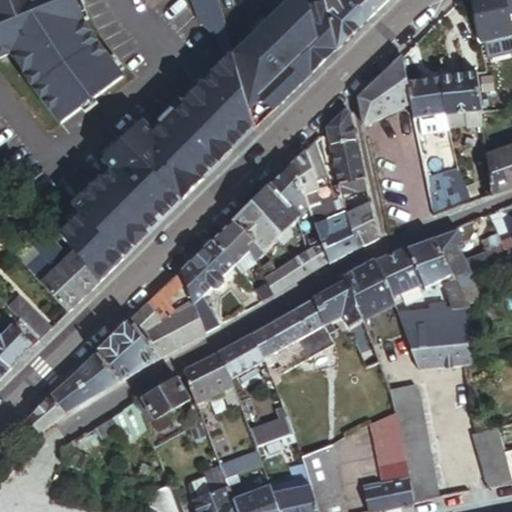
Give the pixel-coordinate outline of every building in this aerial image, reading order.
[(59,131),(121,87),(98,53),(83,28),(71,0),(0,0),(0,64),(10,61),(30,96),(59,131)] [(217,0),(192,0),(201,27),(223,20),(217,0)] [(334,43),(337,59),(370,26),(353,0),(351,0),(337,11),(333,0),(322,0),(325,10),(334,43)] [(353,0),(370,26),(396,1),(395,0),(353,0)] [(511,0),(469,0),(478,50),(511,43),(511,37),(509,22),(511,21),(511,0)] [(236,63),(249,107),(263,105),(275,118),(299,96),(304,91),(303,90),(312,82),(313,83),(327,68),(331,65),(337,59),(334,43),(325,10),(317,12),(311,14),(301,3),(260,43),(259,41),(245,54),(247,59),(236,63)] [(100,290),(257,135),(236,63),(186,113),(181,108),(151,138),(144,131),(105,169),(113,176),(74,215),(81,222),(61,241),(69,251),(73,256),(100,290)] [(364,132),(411,111),(406,91),(401,63),(358,105),(364,132)] [(450,118),(481,114),(475,79),(439,85),(445,119),(450,118)] [(413,125),(445,119),(439,85),(406,91),(411,111),(413,125)] [(481,115),(481,114),(450,118),(452,132),(467,130),(468,133),(484,130),(483,127),(481,115)] [(483,127),(493,125),(491,114),(481,115),(483,127)] [(338,193),(363,184),(349,117),(347,116),(344,118),(327,135),(333,165),(338,193)] [(332,195),(338,193),(333,165),(327,167),(319,143),(314,148),(332,195)] [(511,194),(511,152),(487,161),(489,183),(491,203),(511,194)] [(304,206),(319,198),(305,157),(288,173),(304,206)] [(470,210),(491,203),(489,183),(474,188),(468,172),(461,174),(470,210)] [(309,217),(304,206),(288,173),(270,192),(302,224),(309,217)] [(434,224),(470,210),(461,174),(426,187),(434,224)] [(338,193),(341,205),(365,197),(363,184),(338,193)] [(256,268),(277,249),(287,239),(297,228),(302,224),(270,192),(234,228),(253,248),(248,253),(251,258),(256,268)] [(344,222),(343,219),(340,207),(329,210),(335,226),(344,222)] [(355,256),(378,245),(369,210),(343,219),(344,222),(347,234),(355,256)] [(325,230),(328,229),(322,213),(309,217),(315,235),(317,234),(325,230)] [(329,240),(347,234),(344,222),(335,226),(328,229),(325,230),(329,240)] [(510,266),(511,265),(511,251),(499,224),(492,227),(498,241),(505,256),(510,266)] [(234,273),(251,258),(248,253),(253,248),(234,228),(213,249),(234,273)] [(329,270),(355,256),(347,234),(329,240),(325,230),(317,234),(320,243),(323,253),(328,269),(329,270)] [(456,253),(462,251),(457,237),(434,245),(441,258),(456,253)] [(42,290),(73,256),(69,251),(65,257),(48,239),(20,267),(42,290)] [(277,249),(283,255),(293,245),(287,239),(277,249)] [(498,241),(482,246),(488,262),(505,256),(498,241)] [(305,248),(310,260),(323,253),(320,243),(305,248)] [(217,298),(221,293),(223,289),(221,287),(234,273),(213,249),(181,280),(192,311),(205,341),(219,333),(201,305),(211,297),(214,299),(217,298)] [(317,275),(328,269),(323,253),(310,260),(317,275)] [(456,285),(469,280),(456,253),(441,258),(451,280),(454,286),(456,285)] [(389,304),(423,289),(408,255),(374,270),(389,304)] [(70,320),(100,290),(73,256),(72,257),(42,290),(70,320)] [(510,266),(505,256),(488,262),(484,263),(488,274),(510,266)] [(313,278),(317,275),(310,260),(305,263),(313,278)] [(268,289),(274,302),(313,278),(305,263),(278,280),(272,269),(260,275),(268,289)] [(472,267),(476,278),(488,274),(484,263),(472,267)] [(344,291),(360,327),(392,312),(389,304),(374,270),(342,288),(344,291)] [(159,366),(205,341),(192,311),(181,280),(131,328),(159,366)] [(417,377),(471,372),(462,311),(456,285),(454,286),(451,280),(442,286),(449,317),(396,322),(417,377)] [(262,308),(274,302),(268,289),(254,298),(262,308)] [(361,329),(360,327),(344,291),(314,307),(324,333),(325,332),(342,323),(349,334),(361,329)] [(20,303),(10,313),(22,325),(43,347),(53,337),(20,303)] [(276,371),(271,362),(324,333),(314,307),(253,342),(263,369),(266,377),(276,371)] [(43,347),(22,325),(15,332),(36,354),(43,347)] [(117,390),(159,366),(131,328),(95,363),(117,390)] [(0,362),(13,376),(36,354),(15,332),(2,342),(0,339),(0,362)] [(282,382),(336,352),(325,332),(324,333),(271,362),(276,371),(282,382)] [(263,369),(253,342),(216,362),(229,389),(263,369)] [(363,376),(377,371),(373,356),(357,361),(363,376)] [(0,388),(13,376),(0,362),(0,388)] [(231,393),(229,389),(216,362),(183,379),(195,412),(231,393)] [(52,405),(65,421),(94,403),(117,390),(95,363),(52,405)] [(154,427),(188,407),(176,386),(135,411),(140,424),(150,418),(154,427)] [(391,414),(419,407),(412,396),(387,399),(391,414)] [(230,417),(239,414),(234,402),(225,406),(230,417)] [(40,439),(65,421),(52,405),(28,427),(40,439)] [(440,507),(419,407),(391,414),(393,421),(414,511),(440,507)] [(153,453),(140,424),(135,411),(112,425),(118,435),(126,450),(135,446),(143,459),(153,453)] [(277,430),(284,428),(282,421),(274,423),(277,430)] [(412,511),(414,511),(393,421),(369,432),(381,492),(364,495),(366,511),(412,511)] [(95,435),(101,446),(118,435),(112,425),(95,435)] [(476,442),(491,437),(487,425),(473,428),(476,442)] [(254,456),(264,452),(278,447),(290,442),(284,428),(277,430),(249,441),(254,456)] [(104,449),(101,446),(95,435),(86,441),(95,455),(104,449)] [(511,488),(509,476),(504,460),(497,435),(491,437),(476,442),(471,444),(487,497),(511,492),(511,488)] [(267,461),(281,456),(278,447),(264,452),(267,461)] [(61,471),(66,474),(73,458),(70,450),(60,456),(62,465),(61,471)] [(343,511),(332,473),(338,471),(332,454),(298,466),(307,492),(314,511),(343,511)] [(224,486),(236,482),(261,473),(257,464),(220,477),(224,486)] [(233,511),(232,507),(228,498),(224,486),(220,477),(219,473),(203,478),(204,483),(190,487),(187,494),(194,511),(233,511)] [(228,498),(240,494),(236,482),(224,486),(228,498)] [(145,511),(174,511),(168,492),(152,498),(145,511)] [(233,511),(275,511),(271,501),(268,492),(232,507),(233,511)] [(275,511),(314,511),(307,492),(271,501),(275,511)]
